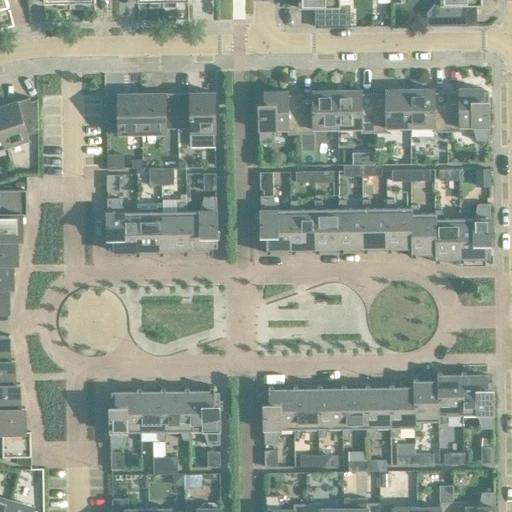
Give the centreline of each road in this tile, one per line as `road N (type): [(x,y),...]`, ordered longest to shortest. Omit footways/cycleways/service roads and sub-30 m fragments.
road 1 (residential): [(78,277),(428,274),(454,296),(461,322)]
road 2 (residential): [(461,322),(432,362),(76,370)]
road 3 (residential): [(511,44),(265,43)]
road 4 (residential): [(78,277),(71,46)]
road 5 (residential): [(265,43),(71,46)]
road 6 (residential): [(80,511),(76,370)]
